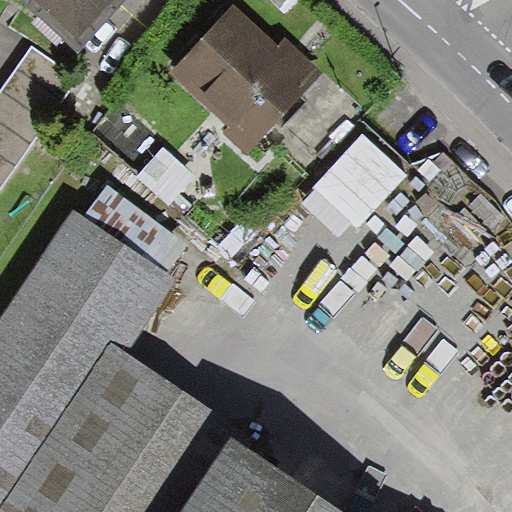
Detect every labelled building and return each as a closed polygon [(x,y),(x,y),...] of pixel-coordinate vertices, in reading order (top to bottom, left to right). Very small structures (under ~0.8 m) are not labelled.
[(120,0),(0,0),(0,20),(66,66),(120,0)] [(283,54),(238,11),(174,77),(230,131),(223,138),(246,159),(324,78),(290,46),(283,54)] [(0,194),(76,83),(30,51),(0,94),(0,194)] [(170,285),(193,255),(107,190),(84,221),(170,285)] [(318,511),(200,432),(209,419),(124,361),(172,291),(74,225),(0,334),(0,511),(318,511)]
